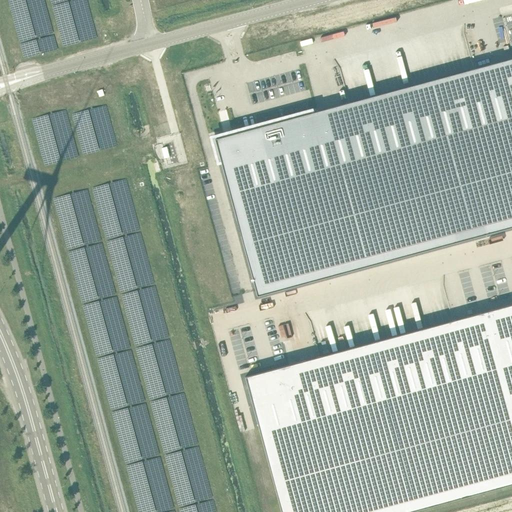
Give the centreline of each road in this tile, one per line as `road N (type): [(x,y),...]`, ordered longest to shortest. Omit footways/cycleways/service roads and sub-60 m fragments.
road 1 (unknown): [(229,67),(192,80),(255,314),(511,245)]
road 2 (unclassified): [(312,0),(43,73)]
road 3 (unknown): [(229,67),(300,56),(499,0)]
road 4 (tertiary): [(56,511),(0,333)]
